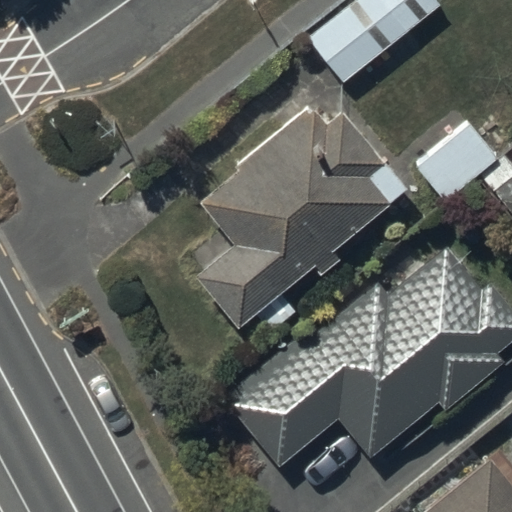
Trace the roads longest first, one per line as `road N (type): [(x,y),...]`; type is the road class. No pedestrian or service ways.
road 1 (tertiary): [(0,365),(79,511)]
road 2 (unclassified): [(0,83),(129,0)]
